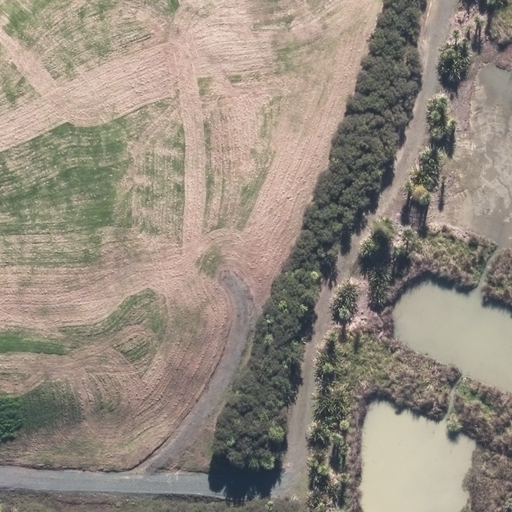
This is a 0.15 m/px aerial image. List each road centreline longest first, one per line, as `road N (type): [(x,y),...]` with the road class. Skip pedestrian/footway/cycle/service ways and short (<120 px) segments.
road 1 (track): [(141,473),(259,466),(294,427),(317,322),(408,141),(451,0)]
road 2 (track): [(0,469),(141,473),(176,450),(213,406),(233,356),(240,287),(225,264)]
